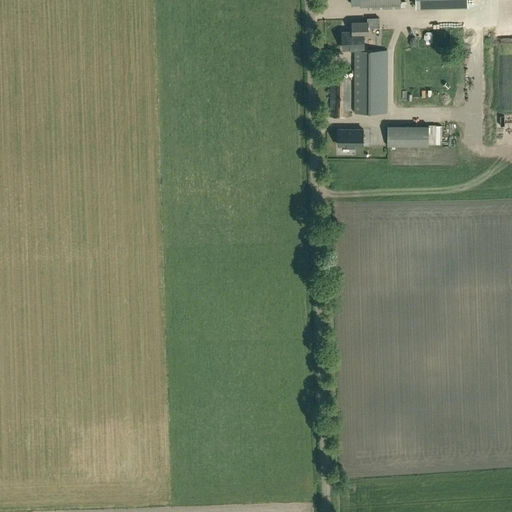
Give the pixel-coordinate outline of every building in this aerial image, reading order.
[(351,0),(351,4),(360,4),(360,6),(368,6),(368,8),(400,7),(400,0),(351,0)] [(364,48),(364,34),(368,34),(368,27),(379,27),(379,18),(368,18),(368,21),(352,22),(352,26),(350,26),(350,31),(342,32),(342,48),(364,48)] [(355,50),(354,112),(387,112),(387,50),(355,50)] [(350,116),(350,74),(330,74),(330,116),(350,116)] [(344,144),(369,144),(369,128),(344,128),(344,144)]
